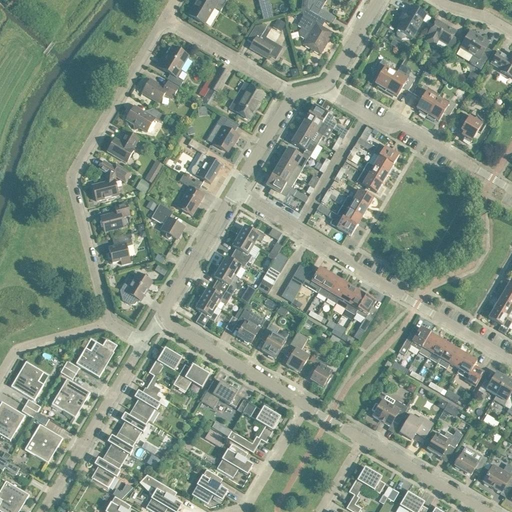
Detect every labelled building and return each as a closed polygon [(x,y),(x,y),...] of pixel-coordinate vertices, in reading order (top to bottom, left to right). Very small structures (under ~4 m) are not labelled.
[(220,12),(227,0),(197,0),(188,15),(204,25),(214,8),(220,12)] [(273,18),(268,0),(257,0),(263,21),(273,18)] [(325,3),(320,0),(316,0),(315,2),(310,0),(308,0),(307,10),(315,15),(317,16),(321,10),(325,3)] [(426,15),(411,6),(407,14),(406,13),(400,23),(401,23),(397,31),(398,31),(396,34),(397,37),(402,40),(405,39),(406,36),(411,39),(426,15)] [(320,55),(332,34),(311,22),(315,15),(307,10),(301,12),(303,17),(297,27),(301,29),(299,33),(300,38),(306,41),(304,45),(320,55)] [(332,25),(335,19),(321,10),(317,16),(332,25)] [(281,33),(286,24),(277,20),(273,28),(281,33)] [(451,31),(447,28),(447,27),(436,21),(431,30),(428,34),(430,35),(426,42),(434,47),(438,40),(447,46),(445,49),(451,52),(453,49),(458,41),(453,38),(456,32),(452,30),(451,31)] [(280,47),(263,37),(269,27),(265,25),(255,28),(247,41),(253,44),(249,49),(267,60),(270,54),(274,57),(280,47)] [(480,71),(491,52),(485,49),(488,44),(478,38),(478,37),(470,32),(460,49),(472,56),(469,60),(469,62),(470,64),(471,65),(480,71)] [(188,57),(172,47),(167,56),(165,55),(157,67),(170,75),(167,79),(180,87),(182,82),(177,79),(182,72),(180,71),(188,57)] [(507,59),(498,53),(491,65),(500,70),(499,72),(511,79),(511,54),(510,53),(507,59)] [(384,93),(396,74),(385,68),(387,65),(381,61),(375,72),(380,75),(375,85),(378,86),(377,89),(384,93)] [(408,92),(414,81),(398,71),(396,74),(384,93),(392,98),(394,96),(397,98),(402,88),(408,92)] [(466,82),(468,83),(465,88),(470,90),(473,86),(472,85),(477,77),(471,73),(466,82)] [(205,85),(210,88),(216,77),(211,74),(205,85)] [(210,88),(210,89),(202,103),(209,107),(217,93),(219,90),(224,81),(217,77),(216,77),(210,88)] [(164,89),(150,80),(140,97),(142,94),(159,104),(163,97),(166,97),(172,100),(178,89),(167,83),(164,89)] [(480,85),(473,91),(479,98),(486,93),(480,85)] [(418,113),(426,118),(437,99),(439,96),(423,86),(416,97),(422,100),(416,109),(419,111),(418,113)] [(229,109),(235,112),(247,120),(255,107),(256,108),(259,102),(264,95),(250,87),(243,98),(237,95),(229,109)] [(448,105),(437,99),(426,118),(434,123),(435,121),(438,122),(444,113),(449,116),(456,105),(450,102),(448,105)] [(345,137),(348,132),(331,122),(334,118),(314,106),(308,115),(322,124),(328,127),(333,130),(345,137)] [(148,115),(134,107),(131,113),(126,121),(133,125),(133,126),(134,130),(139,129),(140,129),(146,133),(154,120),(161,124),(165,117),(152,109),(148,115)] [(473,120),(464,114),(460,120),(455,129),(456,129),(463,133),(462,136),(464,138),(463,140),(470,144),(477,132),(481,134),(486,126),(477,117),(473,120)] [(323,137),(328,127),(322,124),(308,115),(302,125),(323,137)] [(235,144),(239,137),(234,134),(238,126),(222,116),(217,125),(223,128),(213,145),(227,153),(233,143),(235,144)] [(297,134),(317,146),(323,137),(302,125),(297,134)] [(133,150),(138,140),(126,133),(122,139),(123,140),(121,144),(115,140),(107,153),(126,164),(134,151),(133,150)] [(310,158),(317,146),(297,134),(291,143),(305,151),(303,154),(309,157),(310,158)] [(376,149),(359,139),(356,144),(379,157),(393,166),(399,156),(379,144),(376,149)] [(205,156),(209,150),(191,140),(188,146),(205,156)] [(309,157),(303,154),(301,157),(288,149),(282,158),(302,170),(309,157)] [(387,175),(393,166),(379,157),(378,158),(379,158),(373,167),(387,175)] [(210,185),(222,166),(209,158),(202,170),(196,166),(194,166),(192,168),(191,170),(191,172),(192,174),(197,177),(210,185)] [(282,158),(277,168),(291,176),(296,179),(302,170),(282,158)] [(114,182),(116,179),(125,184),(132,174),(114,164),(112,167),(104,162),(99,170),(106,174),(105,183),(92,187),(96,202),(118,197),(114,182)] [(373,167),(367,164),(362,173),(382,185),(387,175),(373,167)] [(291,189),(296,179),(291,176),(277,168),(271,177),(286,186),(291,189)] [(152,185),(157,176),(151,173),(146,181),(152,185)] [(376,194),(382,185),(362,173),(356,182),(376,194)] [(191,217),(204,196),(197,192),(200,187),(182,177),(179,182),(190,188),(178,209),(191,217)] [(288,194),(305,204),(308,199),(291,189),(286,186),(271,177),(266,187),(272,190),(269,195),(282,204),(288,194)] [(145,194),(150,186),(141,180),(136,189),(145,194)] [(367,209),(373,199),(359,191),(353,201),(367,209)] [(362,218),(367,209),(353,201),(348,197),(342,207),(362,218)] [(153,212),(157,205),(150,201),(146,208),(153,212)] [(108,236),(107,232),(124,228),(122,220),(123,217),(129,215),(126,204),(114,207),(116,214),(100,218),(104,233),(107,232),(108,236)] [(184,228),(176,223),(169,219),(173,213),(159,205),(151,219),(161,225),(161,224),(164,225),(161,231),(166,234),(165,236),(166,238),(168,240),(170,239),(171,237),(177,240),(184,228)] [(351,237),(356,228),(337,216),(319,206),(316,211),(332,220),(330,225),(351,237)] [(356,228),(362,218),(342,207),(337,216),(356,228)] [(254,233),(244,227),(242,231),(240,229),(236,236),(253,246),(257,241),(261,243),(265,236),(255,230),(254,233)] [(131,263),(129,257),(126,248),(132,246),(129,235),(112,239),(114,247),(108,249),(110,254),(109,255),(108,256),(109,259),(110,260),(111,260),(112,264),(120,262),(121,266),(131,263)] [(247,263),(253,254),(250,252),(253,246),(236,236),(232,242),(234,244),(232,247),(239,251),(235,256),(247,263)] [(275,259),(278,254),(282,247),(276,244),(269,255),(275,259)] [(162,257),(168,260),(171,254),(165,251),(162,257)] [(286,265),(289,260),(278,254),(275,259),(286,265)] [(247,263),(235,256),(232,262),(226,258),(223,262),(221,261),(218,267),(235,277),(241,268),(244,269),(247,263)] [(282,270),(286,265),(275,259),(272,264),(282,270)] [(279,275),(282,270),(272,264),(269,269),(279,275)] [(235,277),(218,267),(214,273),(216,275),(214,278),(220,282),(217,288),(228,294),(232,296),(236,289),(235,284),(232,282),(235,277)] [(307,278),(310,273),(299,267),(296,272),(307,278)] [(276,281),(279,275),(269,269),(266,274),(276,281)] [(329,274),(319,269),(316,274),(311,271),(310,273),(307,278),(304,283),(302,286),(317,294),(329,274)] [(304,283),(307,278),(296,272),(293,277),(304,283)] [(142,277),(137,274),(132,283),(123,285),(120,292),(122,301),(130,306),(135,305),(138,300),(141,302),(152,283),(147,280),(148,278),(147,277),(145,275),(143,276),(142,277)] [(273,286),(276,281),(266,274),(263,280),(273,286)] [(326,300),(330,294),(338,280),(329,274),(317,294),(326,300)] [(301,288),(302,286),(304,283),(293,277),(290,282),(301,288)] [(270,291),(273,286),(263,280),(260,285),(270,291)] [(336,305),(339,299),(347,285),(338,280),(330,294),(326,300),(336,305)] [(298,293),(301,288),(290,282),(287,287),(298,293)] [(267,296),(270,291),(260,285),(257,290),(267,296)] [(345,310),(348,305),(357,291),(347,285),(339,299),(336,305),(345,310)] [(295,298),(298,293),(287,287),(284,292),(295,298)] [(228,294),(217,288),(214,293),(207,289),(205,293),(203,292),(199,298),(216,308),(220,303),(226,306),(232,296),(228,294)] [(354,316),(355,314),(366,296),(357,291),(348,305),(345,310),(354,316)] [(511,294),(505,291),(499,300),(511,307),(511,294)] [(291,304),(295,298),(284,292),(281,298),(291,304)] [(366,296),(355,314),(365,320),(359,330),(364,333),(371,321),(376,313),(371,310),(376,302),(366,296)] [(214,323),(217,316),(220,311),(216,308),(199,298),(195,304),(197,306),(195,309),(205,315),(203,317),(214,323)] [(511,307),(499,300),(494,309),(511,320),(511,318),(511,307)] [(300,310),(302,306),(294,301),(292,305),(300,310)] [(281,305),(276,313),(279,315),(282,310),(287,313),(289,310),(281,305)] [(511,320),(494,309),(488,319),(501,326),(498,331),(504,335),(511,322),(511,320)] [(244,311),(238,321),(244,325),(236,337),(242,340),(242,342),(246,344),(248,344),(250,345),(264,322),(244,311)] [(231,333),(238,321),(232,318),(225,329),(231,333)] [(275,360),(280,351),(286,342),(276,336),(279,330),(270,324),(263,336),(268,340),(261,352),(268,356),(267,358),(272,361),(273,359),(275,360)] [(399,353),(404,357),(410,347),(419,352),(430,334),(420,329),(418,332),(413,329),(405,342),(399,353)] [(300,352),(308,340),(297,333),(284,356),(285,356),(290,348),(295,351),(286,366),(299,374),(304,365),(309,357),(300,352)] [(428,359),(439,340),(430,334),(419,352),(418,354),(428,359)] [(337,346),(341,340),(333,336),(329,341),(337,346)] [(85,349),(76,365),(99,379),(104,370),(103,370),(100,368),(104,361),(108,364),(113,354),(114,354),(113,353),(117,347),(106,340),(102,347),(97,343),(91,353),(85,349)] [(437,364),(448,345),(439,340),(428,359),(437,364)] [(447,370),(450,365),(449,365),(458,351),(448,345),(437,364),(447,370)] [(182,359),(170,352),(165,349),(162,353),(162,352),(148,374),(154,377),(146,390),(145,389),(162,399),(164,400),(169,392),(156,384),(159,380),(157,379),(164,367),(174,373),(182,359)] [(459,370),(467,356),(458,351),(449,365),(450,365),(459,370)] [(479,382),(484,373),(474,367),(477,362),(467,356),(459,370),(457,374),(466,380),(467,379),(472,382),(470,384),(475,387),(479,382)] [(322,388),(332,372),(326,369),(327,366),(315,359),(313,364),(318,367),(310,381),(322,388)] [(76,375),(79,369),(67,362),(64,368),(76,375)] [(16,380),(17,379),(16,379),(11,388),(34,402),(43,386),(43,385),(43,386),(38,383),(43,374),(39,371),(26,363),(25,363),(26,364),(20,373),(24,375),(20,382),(16,380)] [(395,363),(391,369),(397,372),(400,366),(395,363)] [(210,376),(198,369),(192,366),(190,369),(185,366),(173,386),(185,393),(191,383),(201,389),(210,376)] [(72,381),(76,375),(64,368),(60,374),(72,381)] [(496,397),(506,379),(496,373),(490,383),(485,380),(478,392),(483,395),(486,391),(496,397)] [(509,410),(511,404),(511,396),(510,396),(511,392),(511,382),(506,379),(496,397),(493,401),(503,407),(509,410)] [(84,402),(85,403),(90,394),(67,380),(52,405),(75,419),(75,418),(81,409),(77,406),(81,400),(84,402)] [(437,380),(436,384),(446,389),(448,385),(437,380)] [(237,392),(226,385),(220,382),(218,386),(213,383),(201,403),(213,410),(219,400),(235,409),(241,399),(235,396),(237,392)] [(162,399),(145,389),(144,390),(146,391),(143,395),(138,392),(137,393),(138,393),(135,397),(136,397),(135,398),(134,398),(134,399),(139,402),(133,412),(132,411),(131,412),(148,422),(155,411),(156,412),(157,411),(156,411),(156,410),(157,410),(159,406),(160,406),(160,405),(159,404),(162,399)] [(37,413),(40,408),(28,401),(25,407),(37,414),(37,413)] [(393,407),(391,406),(382,401),(379,407),(375,405),(371,411),(375,413),(372,418),(390,428),(393,423),(398,426),(408,409),(396,402),(393,407)] [(0,405),(0,413),(1,414),(0,415),(0,435),(0,436),(4,438),(10,429),(15,432),(15,433),(25,417),(2,403),(0,405)] [(33,419),(37,414),(25,407),(21,412),(33,419)] [(280,418),(263,408),(261,412),(256,408),(250,418),(265,427),(258,439),(256,438),(252,445),(231,432),(227,439),(253,454),(261,441),(266,445),(279,422),(278,422),(280,418)] [(148,422),(131,412),(132,413),(130,417),(125,414),(124,415),(122,419),(122,420),(122,421),(121,420),(120,421),(126,424),(120,435),(118,434),(135,444),(141,433),(143,434),(142,433),(143,432),(144,432),(146,428),(147,428),(145,427),(148,422)] [(45,426),(49,420),(37,413),(37,414),(33,419),(45,426)] [(418,421),(410,416),(405,425),(400,434),(412,441),(416,434),(424,439),(430,430),(433,425),(420,417),(418,421)] [(48,464),(53,454),(49,452),(53,445),(57,447),(57,448),(63,439),(39,426),(25,450),(48,464)] [(226,439),(231,431),(228,429),(225,430),(222,436),(226,439)] [(454,450),(462,436),(456,432),(453,437),(446,433),(443,438),(436,434),(427,450),(441,458),(448,446),(454,450)] [(135,444),(118,434),(118,435),(119,435),(117,440),(111,437),(111,438),(109,442),(108,443),(107,443),(113,447),(106,457),(105,456),(121,466),(128,456),(129,457),(130,456),(129,455),(130,454),(130,455),(133,450),(133,451),(133,450),(132,449),(135,444)] [(431,443),(426,440),(422,446),(427,449),(431,443)] [(247,455),(231,445),(231,446),(232,447),(229,452),(227,451),(221,461),(223,462),(218,470),(217,469),(217,470),(232,479),(233,479),(230,477),(235,469),(247,476),(253,466),(246,462),(247,461),(242,458),(244,454),(247,455)] [(156,462),(161,452),(152,447),(147,457),(156,462)] [(487,460),(465,447),(454,466),(471,476),(474,470),(479,473),(487,460)] [(121,466),(105,456),(104,457),(106,458),(103,462),(98,459),(97,460),(98,460),(95,464),(96,464),(95,465),(94,465),(94,466),(99,469),(93,479),(92,478),(91,479),(108,489),(115,478),(116,479),(117,478),(116,478),(117,477),(119,473),(120,473),(120,472),(119,471),(121,466)] [(16,476),(19,470),(8,463),(4,469),(16,476)] [(508,475),(493,466),(483,483),(501,494),(506,485),(511,488),(511,486),(511,468),(508,475)] [(382,478),(370,471),(364,468),(362,472),(362,471),(348,494),(354,497),(346,510),(349,511),(359,511),(361,510),(355,506),(359,499),(357,498),(364,486),(379,495),(385,485),(380,482),(382,478)] [(124,477),(130,481),(134,475),(128,471),(124,477)] [(222,480),(206,471),(206,472),(207,473),(204,478),(202,477),(196,487),(198,488),(193,496),(192,495),(191,496),(207,505),(208,504),(205,503),(210,495),(222,502),(228,492),(221,488),(222,487),(216,484),(219,480),(222,481),(222,480)] [(0,511),(18,511),(20,511),(16,508),(20,502),(23,504),(24,505),(29,496),(6,482),(0,491),(0,499),(2,501),(0,504),(0,511)] [(176,494),(161,484),(160,485),(161,486),(158,491),(156,490),(150,500),(152,501),(147,509),(146,508),(146,509),(150,511),(162,511),(164,508),(170,511),(178,511),(182,505),(175,502),(176,501),(171,497),(173,493),(176,495),(176,494)] [(92,496),(109,506),(105,511),(126,511),(125,511),(127,507),(130,508),(131,507),(121,501),(115,498),(97,488),(92,496)] [(387,499),(392,490),(388,488),(383,496),(387,499)] [(116,490),(113,495),(121,500),(125,496),(121,493),(116,490)] [(426,511),(428,510),(422,507),(424,503),(407,493),(399,507),(407,511),(426,511)]
